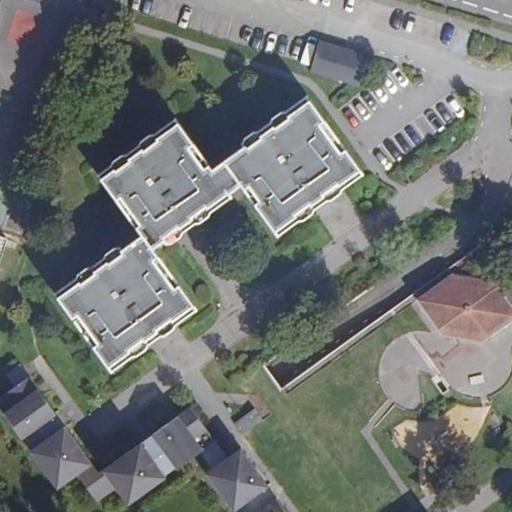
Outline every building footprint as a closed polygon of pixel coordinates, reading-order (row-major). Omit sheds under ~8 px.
[(95,19),(87,17),(85,25),(94,27),(95,19)] [(366,86),(374,52),(318,40),(311,73),(366,86)] [(389,69),(339,110),(382,171),(387,167),(463,114),(439,87),(433,85),(389,69)] [(243,147),(308,100),(306,97),(241,143),(243,147)] [(360,170),(308,100),(243,147),(212,169),(178,123),(101,177),(142,235),(122,249),(57,296),(108,365),(145,340),(139,331),(167,312),(173,320),(194,304),(152,247),(165,239),(174,234),(161,217),(167,211),(174,220),(187,211),(192,219),(208,207),(229,193),(240,184),(275,232),(311,204),(305,196),(332,178),(338,185),(360,170)] [(101,177),(178,123),(174,118),(98,173),(101,177)] [(275,232),(277,235),(362,173),(360,170),(338,185),(332,178),(305,196),(311,204),(275,232)] [(232,197),(229,193),(208,207),(210,212),(232,197)] [(195,224),(192,219),(187,211),(174,220),(167,211),(161,217),(174,234),(165,239),(168,243),(195,224)] [(57,296),(122,249),(119,246),(55,292),(57,296)] [(370,511),(511,410),(511,291),(480,246),(281,389),(369,511),(370,511)] [(112,370),(197,308),(194,304),(173,320),(167,312),(139,331),(145,340),(108,365),(112,370)] [(4,393),(57,490),(100,467),(46,370),(4,393)] [(246,434),(263,418),(253,408),(236,423),(246,434)]
